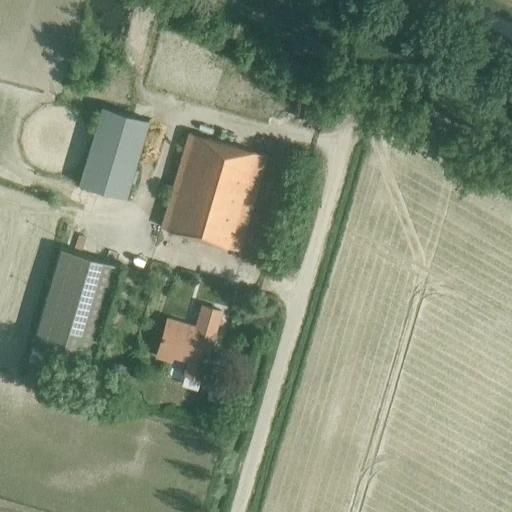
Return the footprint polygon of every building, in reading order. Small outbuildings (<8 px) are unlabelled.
[(133,171),(149,120),(102,107),(79,184),(125,197),(131,179),(147,184),(150,176),(133,171)] [(260,113),(259,122),(284,125),(286,116),(260,113)] [(161,227),(238,250),(266,155),(190,132),(161,227)] [(61,247),(32,343),(90,360),(118,265),(61,247)] [(173,355),(205,365),(220,311),(202,305),(196,327),(167,319),(156,356),(171,360),(173,355)]
